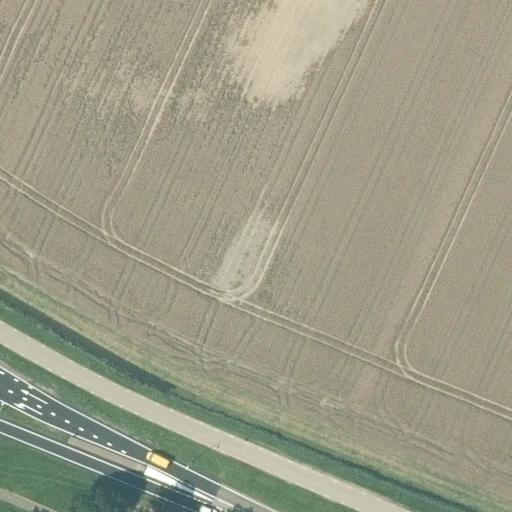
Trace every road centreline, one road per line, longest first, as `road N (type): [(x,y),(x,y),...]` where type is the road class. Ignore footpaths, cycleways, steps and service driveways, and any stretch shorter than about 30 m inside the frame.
road 1 (unclassified): [(381,511),(185,430),(0,334)]
road 2 (primary): [(212,502),(0,381)]
road 3 (primary): [(0,427),(138,483),(212,502)]
